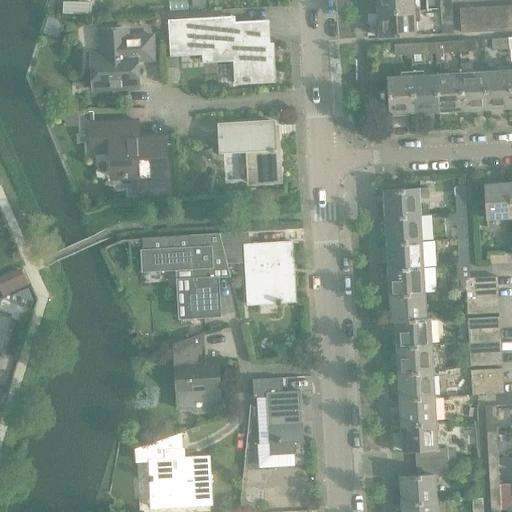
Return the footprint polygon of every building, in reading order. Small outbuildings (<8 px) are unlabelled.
[(414,0),(377,0),(379,13),(415,11),(414,0)] [(440,0),(441,9),(452,9),(451,0),(440,0)] [(508,6),(496,7),(497,31),(509,30),(508,6)] [(484,7),(472,8),(473,33),(485,32),(484,7)] [(496,7),(484,7),(485,32),(497,31),(496,7)] [(473,33),(472,8),(460,9),(462,33),(473,33)] [(452,9),(441,9),(442,25),(453,24),(452,9)] [(415,11),(379,13),(380,38),(416,36),(415,11)] [(170,22),(172,49),(172,55),(204,53),(204,61),(235,60),(236,83),(275,81),(273,51),(269,51),(268,22),(234,24),(233,18),(170,22)] [(101,30),(102,49),(102,54),(91,55),(94,91),(139,88),(137,60),(154,59),(153,36),(128,37),(127,29),(101,30)] [(509,50),(508,39),(492,39),(493,50),(509,50)] [(475,40),(459,41),(460,52),(476,51),(475,40)] [(460,52),(459,41),(443,42),(444,53),(460,52)] [(427,43),(411,44),(411,55),(427,54),(427,43)] [(411,55),(411,44),(395,45),(395,56),(411,55)] [(179,56),(169,56),(169,67),(179,67),(179,56)] [(511,106),(510,71),(486,73),(488,109),(511,107),(511,106)] [(486,73),(461,74),(463,110),(488,109),(486,73)] [(461,74),(437,75),(439,111),(463,110),(461,74)] [(437,75),(413,77),(415,113),(439,111),(437,75)] [(415,113),(413,77),(388,78),(390,114),(415,113)] [(73,99),(64,99),(65,112),(77,112),(77,103),(73,99)] [(77,112),(65,112),(66,125),(74,125),(78,121),(77,112)] [(138,121),(90,124),(92,153),(111,151),(112,178),(139,177),(140,194),(169,192),(166,137),(139,138),(138,121)] [(273,122),(220,125),(221,152),(248,150),(250,184),(281,182),(278,135),(274,135),(273,122)] [(511,217),(511,184),(485,185),(487,219),(511,217)] [(455,187),(457,213),(466,213),(465,186),(455,187)] [(385,191),(386,217),(420,216),(419,189),(385,191)] [(466,213),(457,213),(458,239),(468,239),(466,213)] [(420,216),(386,217),(388,243),(422,242),(420,216)] [(248,233),(220,234),(228,263),(246,262),(248,305),(277,303),(278,304),(282,304),(282,303),(296,302),(293,242),(249,245),(248,233)] [(220,235),(142,239),(144,271),(183,269),(186,318),(220,316),(219,280),(231,277),(220,235)] [(468,239),(458,239),(459,266),(469,265),(468,239)] [(422,242),(388,243),(389,269),(423,268),(422,242)] [(511,263),(511,253),(489,255),(490,265),(511,263)] [(423,268),(389,269),(391,295),(424,294),(423,268)] [(465,279),(466,291),(498,289),(497,277),(465,279)] [(498,289),(466,291),(467,303),(498,301),(498,289)] [(424,294),(391,295),(392,321),(430,319),(430,318),(426,318),(424,294)] [(498,301),(467,303),(467,315),(499,313),(498,301)] [(0,351),(10,319),(0,315),(0,351)] [(467,319),(468,331),(500,329),(499,317),(467,319)] [(430,319),(392,321),(392,322),(396,322),(398,347),(431,345),(430,319)] [(500,329),(468,331),(469,342),(501,341),(500,329)] [(203,334),(173,345),(174,351),(176,351),(179,410),(194,409),(194,403),(220,402),(217,359),(204,359),(203,334)] [(501,341),(469,342),(470,354),(502,353),(501,341)] [(431,345),(398,347),(399,373),(433,371),(431,345)] [(502,353),(470,354),(470,366),(502,365),(502,353)] [(470,370),(471,382),(503,380),(503,369),(470,370)] [(433,371),(399,373),(401,399),(434,397),(433,371)] [(282,378),(253,380),(254,398),(267,397),(270,443),(271,456),(296,455),(295,446),(295,442),(304,441),(301,391),(282,392),(282,378)] [(503,380),(471,382),(472,395),(504,393),(503,380)] [(434,397),(401,399),(402,425),(436,423),(434,397)] [(485,406),(487,433),(497,432),(495,406),(485,406)] [(436,423),(402,425),(403,452),(415,451),(415,450),(437,449),(436,423)] [(497,432),(487,433),(488,458),(498,458),(497,432)] [(151,508),(168,508),(212,505),(209,457),(180,458),(179,435),(148,446),(149,461),(150,482),(151,508)] [(415,450),(415,451),(416,463),(448,461),(447,448),(437,449),(415,450)] [(498,458),(488,458),(490,484),(500,484),(498,458)] [(416,463),(417,476),(435,475),(449,474),(448,461),(416,463)] [(401,477),(402,503),(436,501),(435,475),(417,476),(401,477)] [(500,484),(490,484),(491,510),(501,510),(500,484)] [(473,499),(473,511),(483,511),(482,498),(473,499)] [(436,511),(436,501),(402,503),(402,511),(436,511)]
